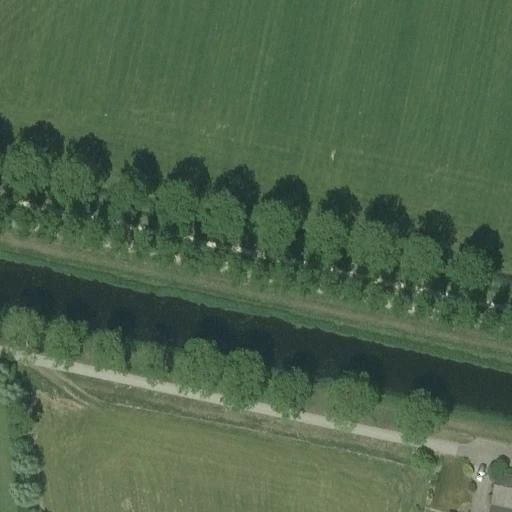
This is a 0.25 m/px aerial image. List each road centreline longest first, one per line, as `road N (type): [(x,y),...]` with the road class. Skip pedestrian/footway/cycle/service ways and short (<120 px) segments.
road 1 (track): [(511,459),(0,346)]
road 2 (track): [(511,324),(0,214)]
